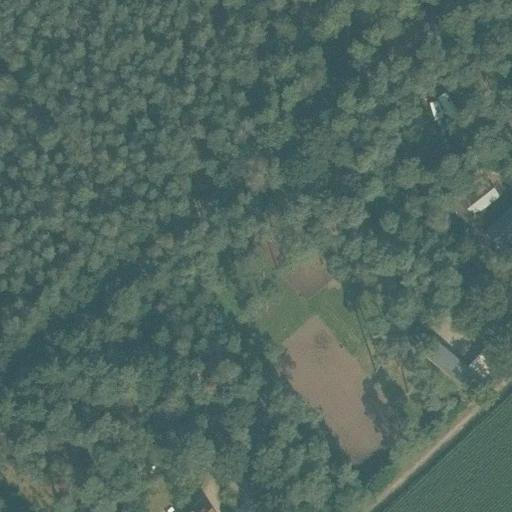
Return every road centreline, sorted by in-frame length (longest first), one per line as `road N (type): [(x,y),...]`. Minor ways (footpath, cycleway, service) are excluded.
road 1 (track): [(466,0),(0,381)]
road 2 (track): [(511,373),(368,511)]
